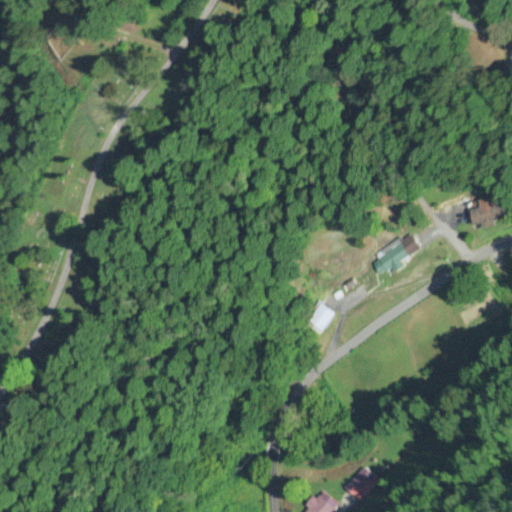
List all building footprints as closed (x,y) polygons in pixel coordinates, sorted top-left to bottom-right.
[(508,225),(504,206),(471,212),(475,231),(508,225)] [(403,262),(422,249),(413,235),(372,261),(384,278),(405,264),(403,262)] [(304,327),(318,336),(333,314),(320,304),(304,327)] [(358,503),(379,482),(365,468),(344,489),(358,503)] [(306,511),(333,511),(338,507),(321,490),(303,509),(306,511)]
